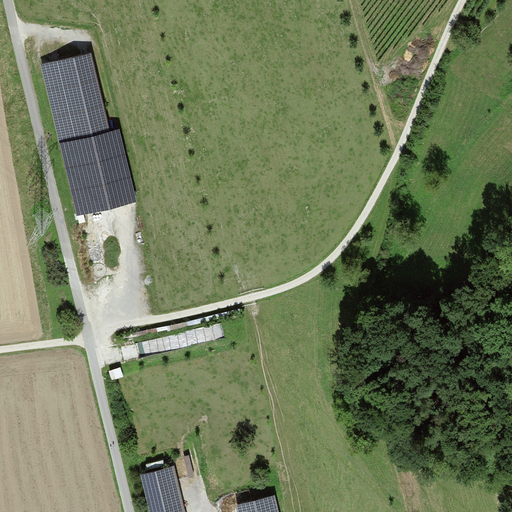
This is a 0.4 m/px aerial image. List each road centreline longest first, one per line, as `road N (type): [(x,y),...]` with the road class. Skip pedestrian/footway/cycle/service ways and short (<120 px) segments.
road 1 (track): [(0,353),(87,341),(313,275),(341,250),(406,143),(463,0)]
road 2 (unclassified): [(10,0),(126,511)]
